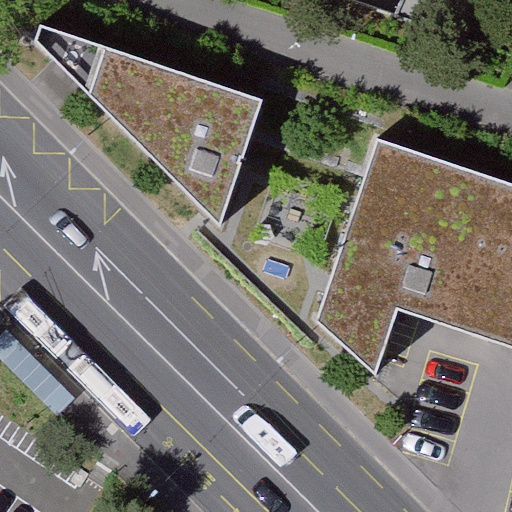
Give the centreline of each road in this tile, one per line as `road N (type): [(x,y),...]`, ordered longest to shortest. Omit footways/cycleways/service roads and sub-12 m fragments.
road 1 (secondary): [(323,511),(0,188)]
road 2 (residential): [(511,118),(154,0)]
